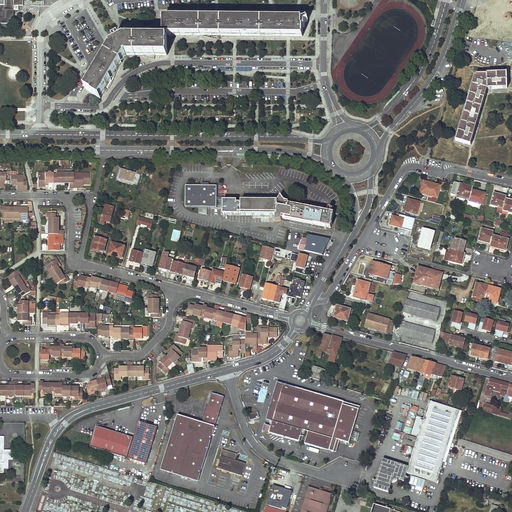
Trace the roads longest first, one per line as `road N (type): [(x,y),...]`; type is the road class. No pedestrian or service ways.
road 1 (tertiary): [(0,147),(265,147),(328,162)]
road 2 (residential): [(323,64),(160,63),(129,76),(102,105),(39,104)]
road 3 (tertiary): [(329,140),(38,136)]
road 4 (residential): [(0,195),(64,196),(74,259),(172,287)]
road 5 (residential): [(299,320),(511,378)]
road 6 (residential): [(360,242),(404,168),(511,181)]
road 7 (residential): [(58,428),(88,408),(227,369)]
road 8 (residential): [(227,369),(257,446),(316,472),(346,471)]
road 9 (tertiary): [(376,149),(430,79),(461,0)]
road 10 (tertiary): [(447,0),(420,73),(399,101),(361,128)]
road 11 (residential): [(172,287),(299,320)]
road 12 (residential): [(76,0),(40,30),(39,104)]
